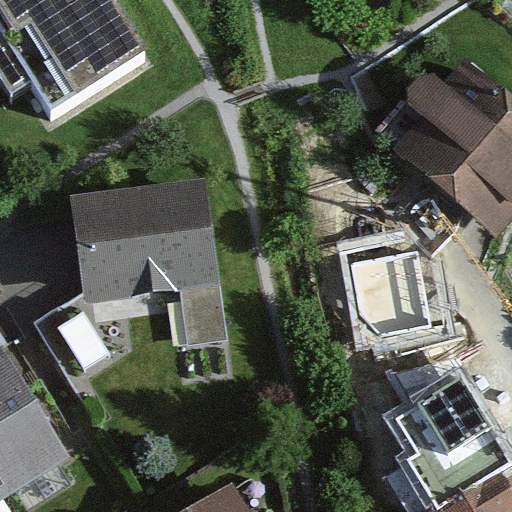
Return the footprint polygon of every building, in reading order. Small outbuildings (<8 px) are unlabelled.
[(169,62),(128,0),(0,0),(0,26),(67,128),(169,62)] [(448,81),(390,145),(504,246),(511,236),(511,97),(488,77),(468,99),(448,81)] [(211,196),(86,213),(99,309),(185,297),(193,350),(231,345),(211,196)] [(59,459),(0,362),(0,479),(7,491),(59,459)] [(511,511),(511,458),(459,369),(381,415),(438,511),(435,511),(511,511)] [(255,511),(243,493),(211,511),(255,511)]
